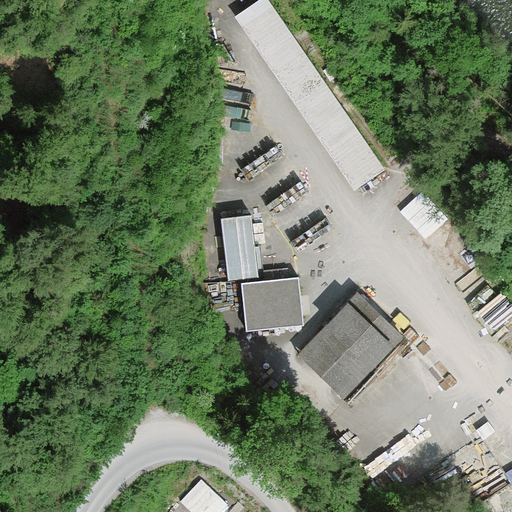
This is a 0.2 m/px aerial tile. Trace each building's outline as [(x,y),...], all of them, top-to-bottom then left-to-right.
[(382,167),(267,0),(262,0),(234,19),(351,188),(382,167)] [(251,216),(221,220),(228,281),(258,278),(251,216)] [(298,278),(242,284),(247,332),(303,326),(298,278)] [(294,354),(340,398),(396,339),(351,296),(294,354)] [(366,463),(387,492),(433,459),(411,430),(366,463)] [(182,498),(197,511),(218,511),(230,500),(202,476),(182,498)]
